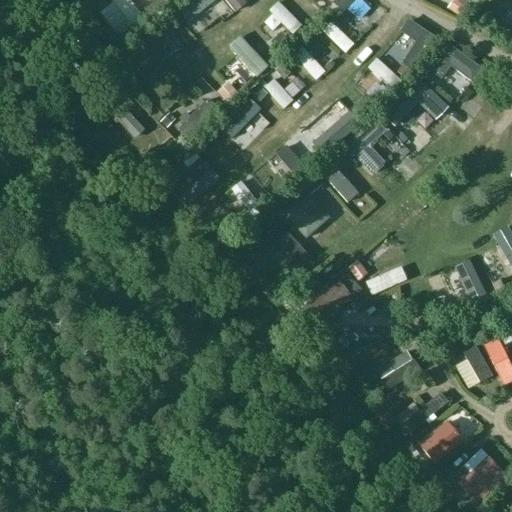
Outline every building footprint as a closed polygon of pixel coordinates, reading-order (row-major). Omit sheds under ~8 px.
[(216,0),(237,18),(252,2),(249,0),(216,0)] [(362,0),(355,0),(346,10),(360,22),(372,8),(362,0)] [(460,0),(453,0),(447,6),(458,17),(467,7),(460,0)] [(269,19),(291,35),(300,23),(277,7),(269,19)] [(416,64),(432,32),(407,19),(397,39),(411,46),(405,58),(416,64)] [(320,36),(345,59),(357,46),(331,23),(320,36)] [(317,34),(306,44),(314,54),(326,44),(317,34)] [(165,36),(134,58),(143,71),(174,48),(165,36)] [(92,40),(73,60),(89,76),(108,57),(92,40)] [(251,79),(265,67),(242,40),(228,52),(251,79)] [(458,96),(481,67),(449,42),(426,71),(458,96)] [(303,50),(291,61),(316,88),(329,77),(303,50)] [(380,82),(390,71),(378,61),(368,72),(380,82)] [(418,79),(383,118),(397,130),(418,107),(433,120),(447,105),(418,79)] [(226,107),(237,98),(230,89),(219,98),(226,107)] [(333,102),(342,116),(353,108),(344,94),(333,102)] [(464,99),(457,108),(472,121),(480,112),(464,99)] [(268,123),(249,105),(227,130),(246,147),(268,123)] [(194,139),(213,117),(205,111),(187,132),(194,139)] [(374,121),(343,149),(372,181),(388,167),(373,150),(387,137),(374,121)] [(281,151),(273,165),(288,174),(297,160),(281,151)] [(320,177),(347,210),(360,199),(333,166),(320,177)] [(282,215),(307,243),(330,222),(306,194),(282,215)] [(509,280),(511,278),(511,253),(507,243),(495,248),(509,280)] [(335,280),(306,305),(322,323),(350,299),(335,280)] [(511,371),(501,341),(484,347),(498,386),(511,381),(511,371)] [(469,393),(494,377),(478,353),(453,368),(469,393)] [(437,469),(466,442),(443,417),(456,405),(444,392),(422,413),(416,407),(396,425),(437,469)]
